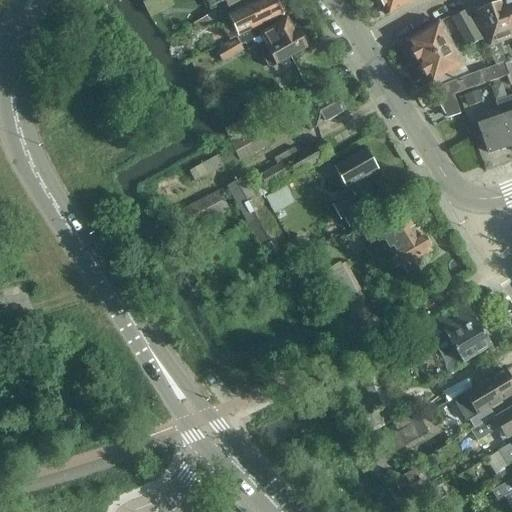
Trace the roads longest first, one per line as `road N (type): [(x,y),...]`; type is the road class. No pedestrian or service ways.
road 1 (tertiary): [(227,454),(28,162),(12,69),(29,0)]
road 2 (tertiary): [(483,199),(453,185),(362,43)]
